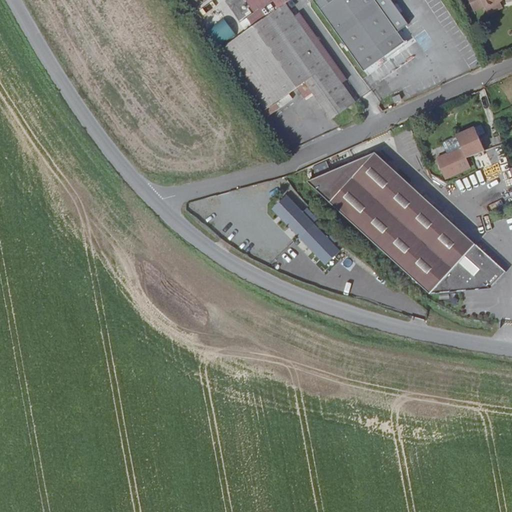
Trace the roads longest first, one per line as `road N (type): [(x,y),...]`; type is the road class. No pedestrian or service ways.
road 1 (unclassified): [(150,203),(218,260),(274,288),(369,320),(511,350)]
road 2 (unclassified): [(150,203),(268,169),(482,75)]
road 3 (unclassified): [(8,0),(80,119),(150,203)]
